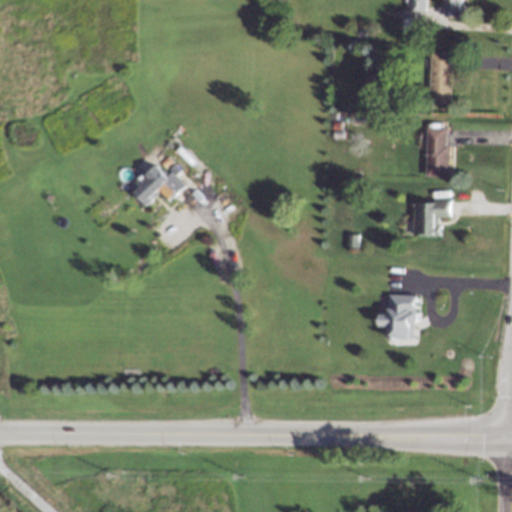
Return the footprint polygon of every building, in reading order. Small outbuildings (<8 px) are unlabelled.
[(425,0),(425,12),(410,11),(410,0),(425,0)] [(462,0),(462,18),(445,17),(445,15),(438,14),(439,7),(445,7),(445,0),(462,0)] [(452,52),(452,53),(452,56),(451,67),(451,68),(453,68),(452,103),(430,103),(432,52),(452,52)] [(369,87),(368,95),(366,95),(361,95),(362,87),(369,87)] [(447,129),(447,145),(451,145),(451,146),(450,177),(427,176),(428,127),(447,128),(447,129)] [(169,176),(173,172),(174,173),(186,186),(175,197),(173,198),(169,201),(160,193),(147,206),(131,190),(148,173),(149,174),(159,165),(169,176)] [(452,200),(452,215),(452,217),(437,217),(437,225),(442,225),(442,235),(415,235),(416,202),(436,202),(436,199),(452,200)] [(418,295),(417,311),(415,311),(414,339),(412,339),(412,340),(390,340),(390,326),(381,326),(381,314),(390,314),(390,298),(391,294),(418,295)]
